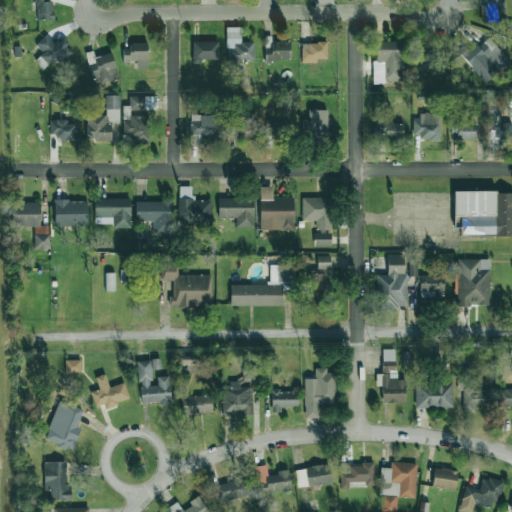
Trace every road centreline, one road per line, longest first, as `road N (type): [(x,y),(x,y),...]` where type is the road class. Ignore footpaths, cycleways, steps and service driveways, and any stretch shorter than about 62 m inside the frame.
road 1 (residential): [(511,168),(11,171)]
road 2 (residential): [(511,328),(35,337)]
road 3 (residential): [(357,430),(354,12)]
road 4 (residential): [(138,499),(171,472),(212,455),(299,435),(407,432),(511,455)]
road 5 (residential): [(442,16),(90,18)]
road 6 (residential): [(172,170),(172,13)]
road 7 (residential): [(171,472),(149,435),(115,438),(104,469),(138,499)]
